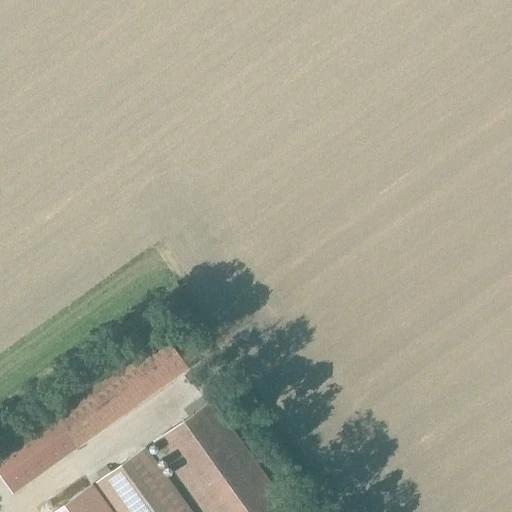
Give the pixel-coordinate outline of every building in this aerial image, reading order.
[(186,368),(163,336),(57,412),(81,444),(186,368)] [(154,442),(204,511),(288,511),(210,402),(154,442)] [(57,412),(0,452),(0,477),(11,494),(81,444),(57,412)] [(187,511),(142,450),(96,483),(116,511),(187,511)] [(109,511),(91,486),(54,511),(109,511)]
